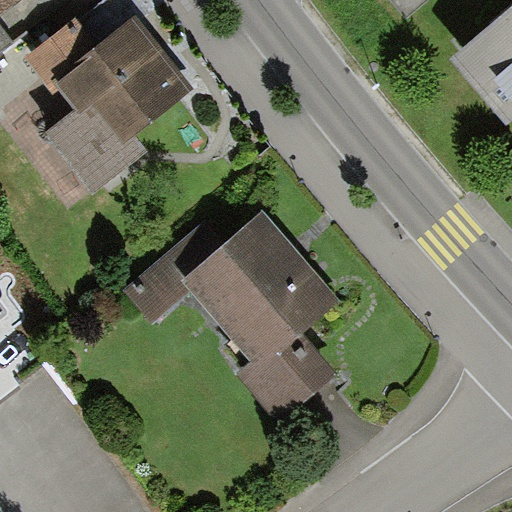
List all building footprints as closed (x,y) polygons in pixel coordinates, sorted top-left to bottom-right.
[(0,0),(0,10),(14,0),(0,0)] [(511,12),(455,61),(509,126),(511,123),(511,12)] [(189,89),(135,21),(103,46),(79,16),(26,58),(55,94),(60,90),(76,109),(47,132),(95,192),(147,151),(133,134),(189,89)] [(0,54),(16,43),(0,19),(0,54)] [(197,226),(122,288),(149,321),(177,297),(184,305),(198,293),(253,361),(239,372),(276,417),(334,370),(302,331),(339,301),(265,211),(217,250),(197,226)] [(0,319),(9,312),(0,299),(0,319)]
